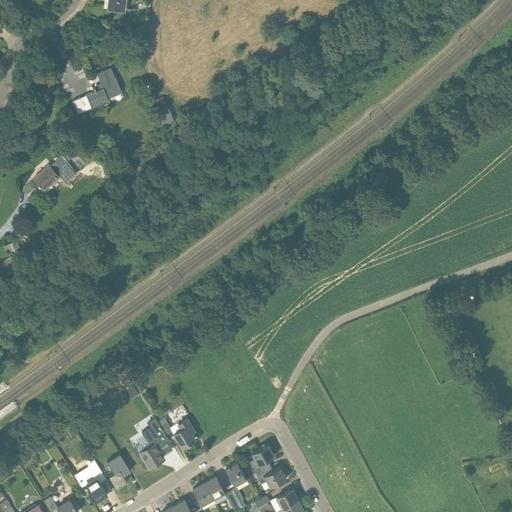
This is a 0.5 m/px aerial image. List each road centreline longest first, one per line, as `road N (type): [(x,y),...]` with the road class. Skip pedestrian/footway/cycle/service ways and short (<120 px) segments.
road 1 (unclassified): [(288,389),(339,321),(511,255)]
road 2 (residential): [(122,511),(272,423)]
road 3 (tertiary): [(0,97),(14,47),(76,0)]
